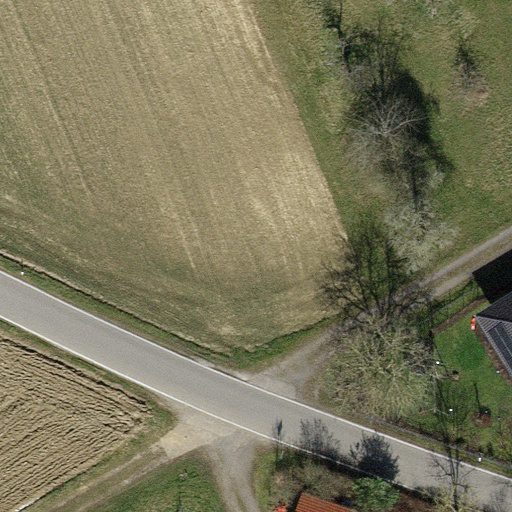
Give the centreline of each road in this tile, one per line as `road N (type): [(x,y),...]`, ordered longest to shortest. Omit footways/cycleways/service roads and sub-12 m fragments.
road 1 (tertiary): [(0,288),(245,400),(511,498)]
road 2 (track): [(511,234),(245,400)]
road 3 (track): [(245,400),(67,511)]
